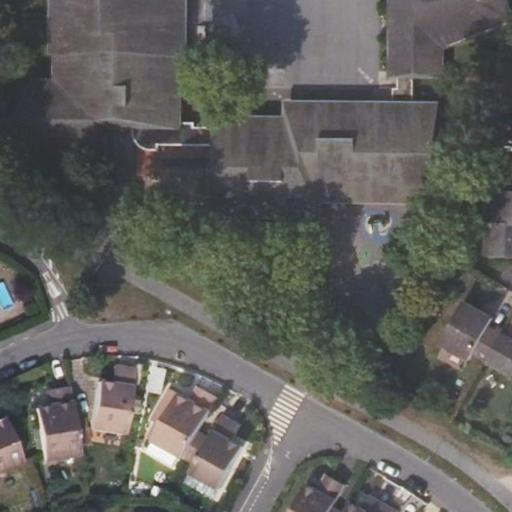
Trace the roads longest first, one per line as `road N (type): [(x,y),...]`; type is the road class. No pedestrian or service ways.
road 1 (residential): [(312,413),(180,340),(74,334)]
road 2 (residential): [(471,511),(312,413)]
road 3 (residential): [(0,245),(38,266),(74,334)]
